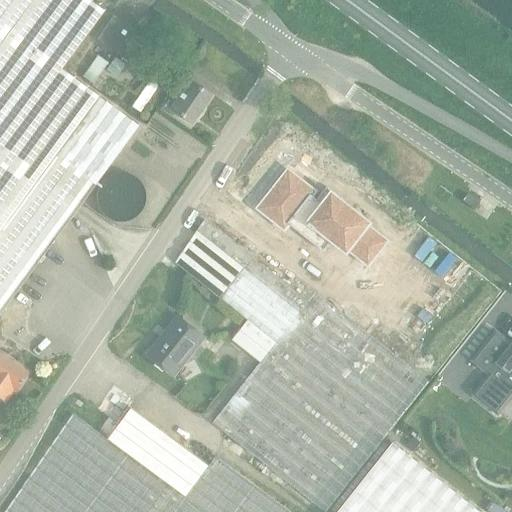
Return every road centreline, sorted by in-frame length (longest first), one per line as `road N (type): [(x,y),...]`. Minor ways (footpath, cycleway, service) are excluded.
road 1 (unclassified): [(0,472),(287,51)]
road 2 (unclassified): [(511,211),(287,51)]
road 3 (unclassified): [(287,51),(357,69),(511,153)]
road 4 (primary): [(511,116),(351,0)]
